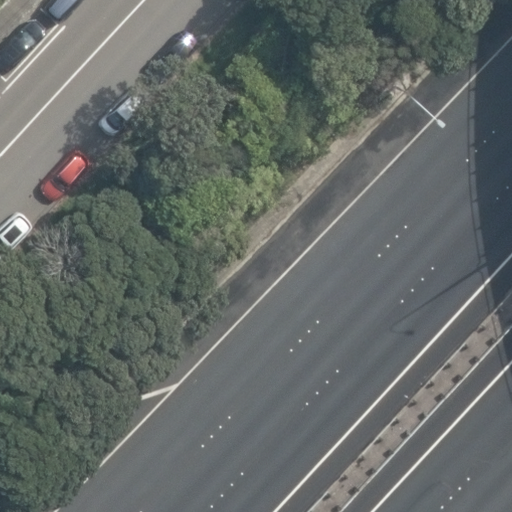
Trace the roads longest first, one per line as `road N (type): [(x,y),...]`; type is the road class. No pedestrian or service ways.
road 1 (motorway): [(210,511),(511,187)]
road 2 (secondary): [(147,0),(0,163)]
